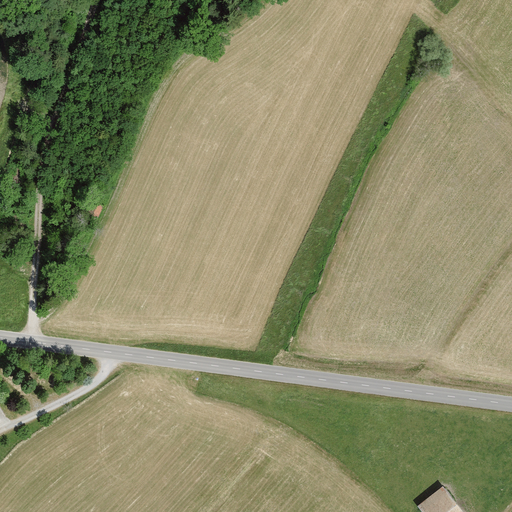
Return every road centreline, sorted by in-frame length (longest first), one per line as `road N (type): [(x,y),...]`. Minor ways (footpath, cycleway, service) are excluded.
road 1 (unclassified): [(511,405),(0,339)]
road 2 (track): [(29,342),(37,179),(86,0)]
road 3 (track): [(106,353),(90,384),(0,430)]
